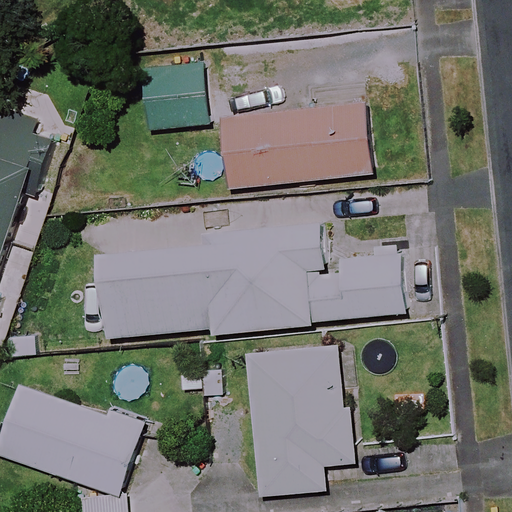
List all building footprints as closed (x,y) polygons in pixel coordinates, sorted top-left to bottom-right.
[(224,0),(227,18),(303,10),(302,0),(224,0)] [(214,124),(208,57),(150,63),(156,129),(214,124)] [(381,171),(373,103),(231,118),(238,187),(381,171)] [(0,313),(23,249),(35,253),(54,200),(38,195),(57,141),(38,134),(41,125),(0,110),(0,313)] [(337,261),(332,223),(110,251),(120,338),(223,325),(224,333),(421,309),(414,252),(337,261)] [(332,464),(366,461),(362,407),(353,407),(348,347),(258,354),(269,494),(334,489),(332,464)] [(149,424),(26,385),(4,454),(127,493),(149,424)] [(136,511),(136,496),(79,497),(79,511),(136,511)]
